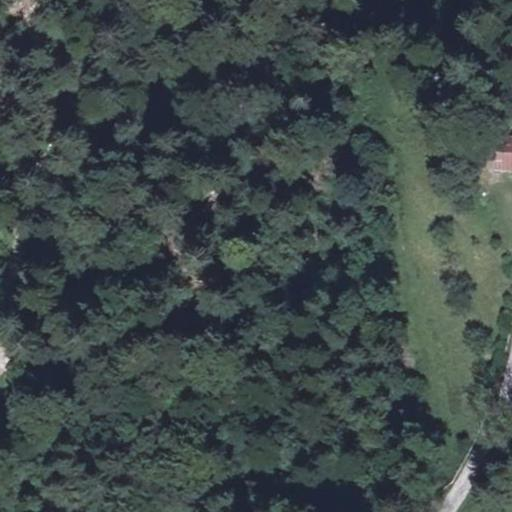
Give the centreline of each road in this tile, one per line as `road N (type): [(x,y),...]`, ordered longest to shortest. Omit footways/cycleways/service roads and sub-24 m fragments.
road 1 (track): [(0,358),(32,385),(22,511)]
road 2 (unclassified): [(511,376),(449,511)]
